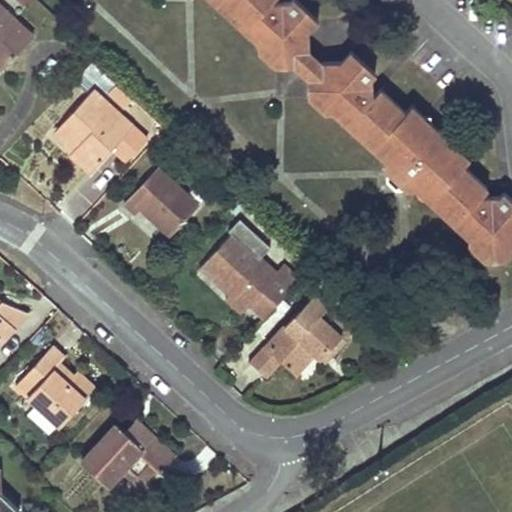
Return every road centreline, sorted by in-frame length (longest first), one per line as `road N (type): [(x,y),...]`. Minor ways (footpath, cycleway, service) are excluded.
road 1 (residential): [(0,221),(41,246),(237,425),(281,437)]
road 2 (residential): [(281,437),(318,429),(511,326)]
